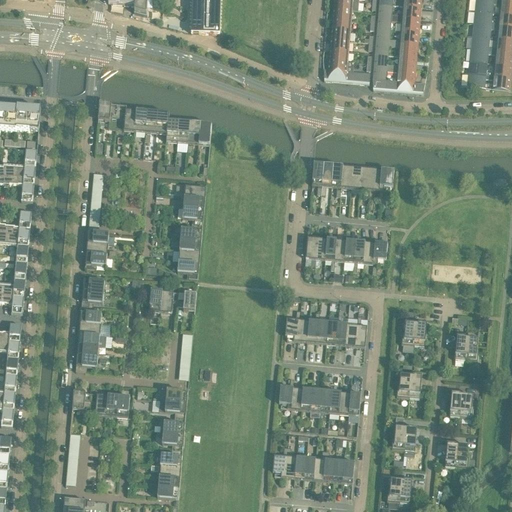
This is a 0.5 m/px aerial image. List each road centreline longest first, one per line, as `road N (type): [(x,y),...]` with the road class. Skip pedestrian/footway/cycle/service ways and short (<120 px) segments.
road 1 (residential): [(371,373),(378,298),(296,288),(300,219)]
road 2 (secondary): [(97,53),(310,115)]
road 3 (secondary): [(309,101),(99,38)]
road 4 (residential): [(65,377),(84,162)]
road 5 (residential): [(426,511),(446,303)]
road 6 (secondary): [(310,115),(461,137),(511,135)]
road 7 (residential): [(56,44),(41,211)]
road 8 (residential): [(81,496),(85,439),(128,443),(123,500)]
road 9 (secondary): [(511,121),(354,111)]
road 10 (residential): [(130,334),(176,338),(171,386),(125,382)]
road 11 (residential): [(359,509),(371,373)]
